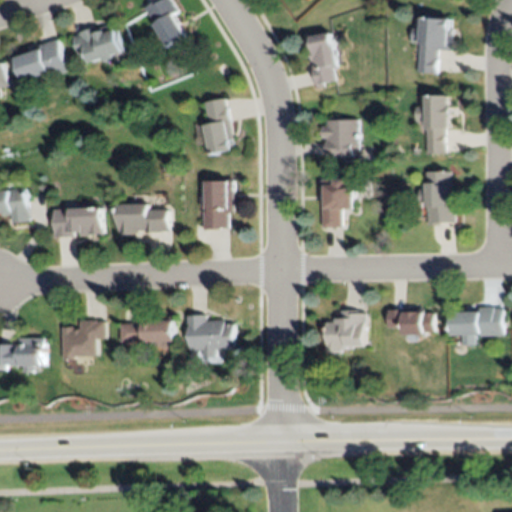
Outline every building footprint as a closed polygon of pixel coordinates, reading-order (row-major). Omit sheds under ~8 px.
[(169,0),(177,11),(172,15),(186,38),(168,49),(144,9),(157,0),(159,0),(161,2),(163,0),(169,0)] [(419,45),(411,44),(413,29),(420,29),(422,18),(450,20),(449,33),(452,33),(451,51),(440,50),(437,75),(417,73),(419,45)] [(90,63),(86,52),(77,54),(71,37),(78,35),(78,33),(95,27),(97,33),(104,31),(105,33),(115,29),(122,52),(90,63)] [(334,81),(323,83),(324,87),(315,89),(307,49),(311,47),(309,37),(330,33),(337,64),(331,66),(334,81)] [(57,39),(68,70),(49,76),(48,73),(23,81),(16,58),(39,50),(38,46),(57,39)] [(0,64),(4,63),(11,87),(0,90),(0,64)] [(447,154),(427,154),(426,96),(449,96),(449,106),(452,106),(453,117),(450,117),(450,128),(447,128),(447,154)] [(233,140),(231,140),(231,141),(230,141),(233,151),(211,156),(203,123),(208,122),(204,103),(225,98),(233,140)] [(358,151),(353,151),(353,157),(327,157),(327,139),(321,139),(321,127),(326,127),(326,121),(358,121),(358,151)] [(457,225),(429,226),(428,203),(420,203),(419,189),(427,189),(426,172),(451,171),(452,187),(450,187),(452,206),(456,206),(457,225)] [(203,210),(208,210),(208,181),(228,181),(228,180),(233,180),(233,214),(229,213),(229,228),(203,228),(203,210)] [(322,228),(322,180),(354,180),(355,211),(342,212),(342,228),(322,228)] [(27,188),(31,221),(12,223),(10,214),(0,215),(0,191),(6,191),(6,190),(27,188)] [(169,210),(170,231),(162,231),(162,233),(146,233),(146,231),(138,231),(138,234),(119,234),(118,204),(150,204),(151,210),(169,210)] [(103,207),(105,234),(75,236),(76,237),(53,239),(52,209),(70,208),(71,209),(103,207)] [(506,309),(506,336),(485,335),(455,334),(455,312),(466,312),(466,309),(474,309),(473,313),(483,313),(483,307),(496,308),(496,309),(506,309)] [(329,353),(328,322),(336,322),(336,318),(341,318),(341,311),(360,310),(360,314),(368,313),(368,347),(343,347),(343,353),(329,353)] [(391,328),(391,310),(407,310),(407,313),(427,313),(427,315),(436,314),(436,332),(428,332),(428,335),(406,335),(406,328),(391,328)] [(191,351),(190,337),(188,337),(188,316),(207,315),(207,321),(225,320),(225,324),(235,324),(236,348),(216,349),(217,358),(204,358),(203,350),(191,351)] [(174,320),(176,340),(177,340),(178,345),(175,348),(164,349),(162,346),(158,346),(157,342),(146,343),(146,341),(122,342),(121,324),(174,320)] [(62,326),(74,326),(74,329),(81,329),(80,322),(97,321),(97,322),(106,322),(106,339),(99,339),(99,355),(76,356),(76,359),(64,360),(62,326)] [(45,337),(47,363),(35,363),(35,371),(24,371),(24,364),(6,364),(6,370),(0,370),(0,346),(19,346),(19,338),(45,337)]
